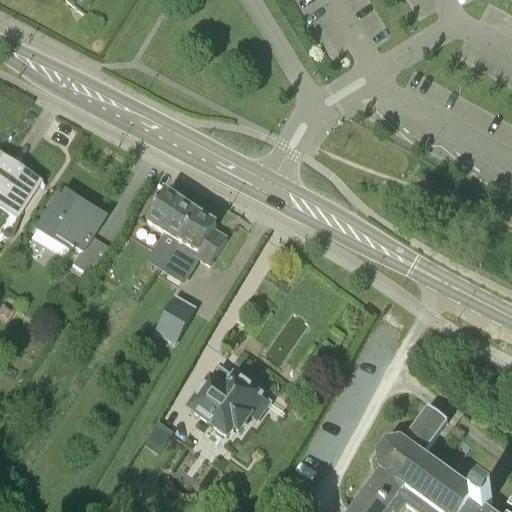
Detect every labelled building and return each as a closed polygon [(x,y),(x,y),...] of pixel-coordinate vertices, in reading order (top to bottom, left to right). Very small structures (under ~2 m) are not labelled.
[(0,163),(0,213),(16,225),(39,188),(42,190),(42,189),(0,160),(0,161),(1,162),(0,163)] [(198,217),(166,196),(147,226),(177,245),(159,273),(179,287),(195,261),(210,270),(227,243),(220,239),(218,242),(211,238),(217,229),(198,217)] [(72,269),(91,282),(110,253),(91,241),(100,227),(86,218),(88,215),(85,213),(83,216),(72,208),(74,206),(73,205),(51,238),(80,256),(72,269)] [(175,302),(155,338),(174,349),(195,313),(175,302)] [(242,388),(220,371),(190,413),(227,440),(234,431),(239,435),(249,420),(255,424),(268,406),(256,398),(258,392),(254,387),(248,384),(242,388)] [(486,511),(492,504),(479,494),(475,500),(426,464),(421,460),(446,426),(446,427),(447,425),(428,411),(403,447),(401,445),(386,447),(378,459),(380,473),(381,474),(353,511),(486,511)] [(163,454),(173,435),(159,427),(149,445),(163,454)]
